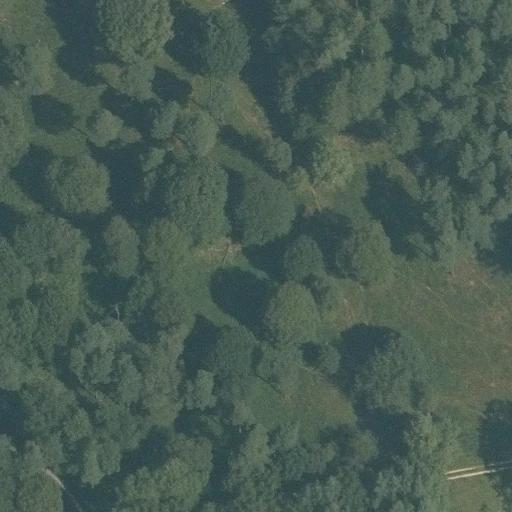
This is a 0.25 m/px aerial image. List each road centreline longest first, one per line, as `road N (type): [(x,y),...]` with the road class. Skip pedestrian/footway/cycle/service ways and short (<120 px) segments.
road 1 (track): [(415,493),(332,163),(259,0)]
road 2 (track): [(511,473),(328,511)]
